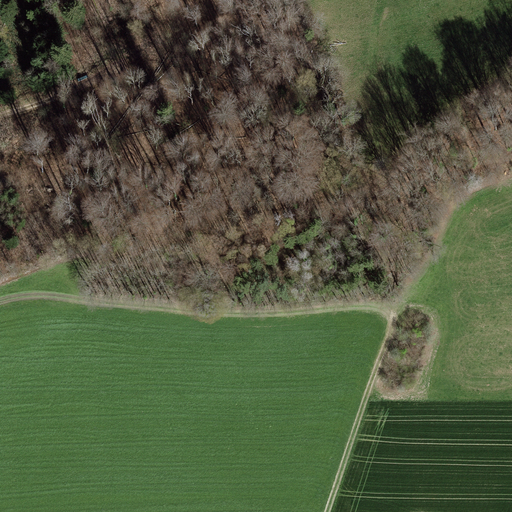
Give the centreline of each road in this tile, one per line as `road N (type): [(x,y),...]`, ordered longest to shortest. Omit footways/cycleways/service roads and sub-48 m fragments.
road 1 (track): [(325,511),(391,317)]
road 2 (track): [(143,66),(0,120)]
